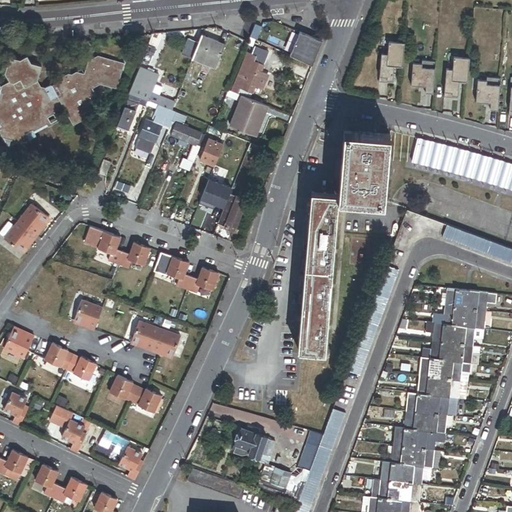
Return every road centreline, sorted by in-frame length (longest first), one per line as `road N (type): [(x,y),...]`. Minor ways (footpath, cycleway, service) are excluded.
road 1 (residential): [(511,277),(421,241),(320,511)]
road 2 (residential): [(2,311),(72,213),(88,210),(254,269)]
road 3 (unknown): [(222,345),(248,347),(290,277),(321,146),(307,132)]
road 4 (residential): [(150,498),(254,269)]
road 5 (residential): [(315,110),(511,146)]
road 6 (residential): [(254,269),(315,110)]
road 7 (residential): [(0,425),(150,498)]
road 8 (residential): [(2,311),(150,373)]
road 9 (residential): [(511,368),(460,511)]
road 10 (residential): [(0,18),(148,10)]
